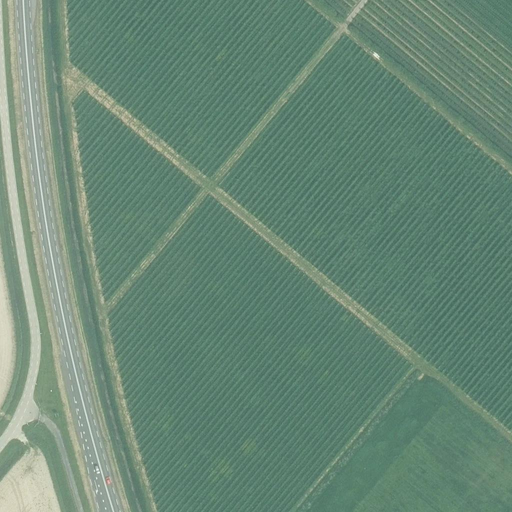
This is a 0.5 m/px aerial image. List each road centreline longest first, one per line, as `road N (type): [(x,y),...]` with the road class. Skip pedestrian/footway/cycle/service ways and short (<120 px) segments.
road 1 (primary): [(113,511),(47,238),(22,0)]
road 2 (unclassified): [(0,442),(22,415),(34,335),(0,54)]
